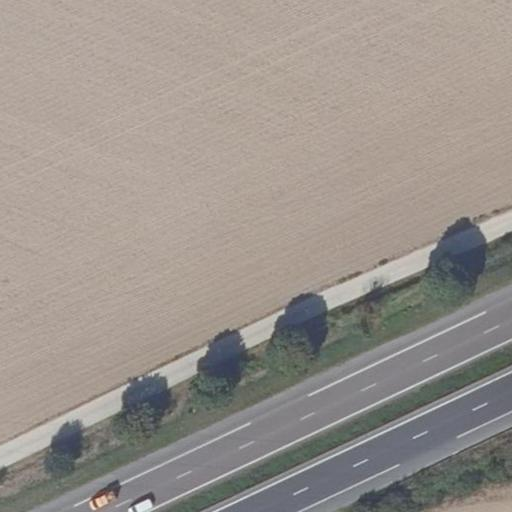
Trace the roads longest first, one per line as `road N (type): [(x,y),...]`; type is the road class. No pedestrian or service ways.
road 1 (track): [(0,470),(511,241)]
road 2 (trunk): [(511,321),(105,511)]
road 3 (trunk): [(243,511),(511,384)]
